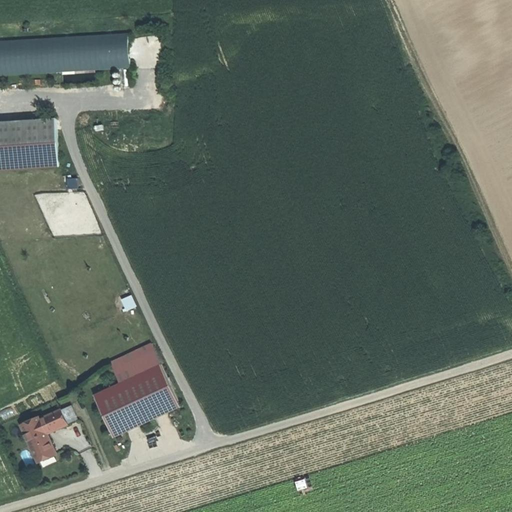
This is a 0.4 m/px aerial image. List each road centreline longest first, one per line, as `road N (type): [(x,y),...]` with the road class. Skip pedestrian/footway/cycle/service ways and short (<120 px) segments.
road 1 (track): [(0,506),(511,350)]
road 2 (track): [(217,444),(79,165),(66,106)]
road 3 (track): [(511,281),(385,0)]
road 4 (track): [(0,12),(227,0)]
